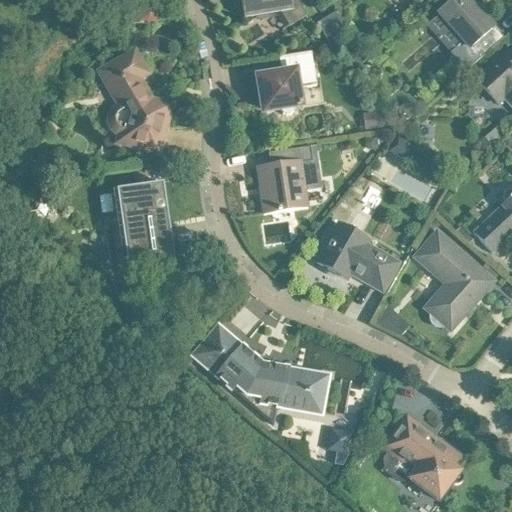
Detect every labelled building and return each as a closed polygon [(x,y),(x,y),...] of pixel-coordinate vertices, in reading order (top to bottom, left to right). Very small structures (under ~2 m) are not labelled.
[(306,16),(296,0),(240,0),(243,19),(280,13),(288,27),(288,28),(306,16)] [(454,0),(438,14),(463,43),(450,54),(466,72),(503,39),(493,27),(492,28),(467,0),(454,0)] [(475,81),(497,105),(504,99),(511,108),(511,51),(510,49),(475,81)] [(272,76),(256,78),(259,95),(261,95),(264,111),(279,109),(280,113),(282,116),(286,117),(289,116),(292,114),(294,110),(293,107),(299,106),(296,90),(316,87),(311,53),(279,59),(281,76),(272,78),(272,76)] [(112,67),(100,73),(105,81),(115,83),(121,95),(119,105),(120,107),(116,109),(113,112),(111,116),(110,120),(111,125),(113,129),(116,132),(120,134),(118,143),(157,153),(170,107),(158,104),(157,107),(149,104),(150,102),(137,79),(145,75),(134,54),(120,62),(118,68),(112,67)] [(484,139),(490,146),(505,133),(499,126),(484,139)] [(406,162),(415,148),(397,138),(389,152),(406,162)] [(256,169),(259,186),(261,198),(263,213),(263,215),(308,209),(307,206),(305,207),(302,190),(305,190),(301,164),(315,162),(313,147),(268,154),(270,167),(256,169)] [(116,191),(127,268),(173,261),(162,185),(116,191)] [(511,191),(511,192),(509,191),(506,192),(503,194),(502,197),(503,201),(504,203),(500,207),(502,209),(485,226),(484,224),(473,234),(491,255),(511,235),(511,191)] [(315,263),(323,268),(324,272),(335,278),(339,277),(347,281),(352,273),(362,279),(360,282),(383,294),(400,264),(367,246),(369,242),(337,224),(315,263)] [(441,293),(425,310),(431,315),(430,319),(431,322),(434,326),(437,328),(441,328),(445,327),(450,332),(476,302),(473,300),(480,292),(483,294),(493,283),(437,234),(415,259),(440,281),(442,278),(445,280),(446,292),(443,295),(441,293)] [(242,348),(222,331),(217,327),(191,357),(216,378),(216,379),(231,392),(232,392),(273,427),(276,409),(280,409),(321,416),(329,377),(287,369),(273,366),(270,363),(266,360),(262,358),(258,357),(253,357),(242,347),(242,348)] [(459,458),(438,441),(406,418),(383,449),(395,458),(398,454),(418,468),(409,480),(438,502),(451,485),(454,486),(458,486),(460,484),(462,482),(463,478),(462,475),(460,473),(453,467),(459,458)]
